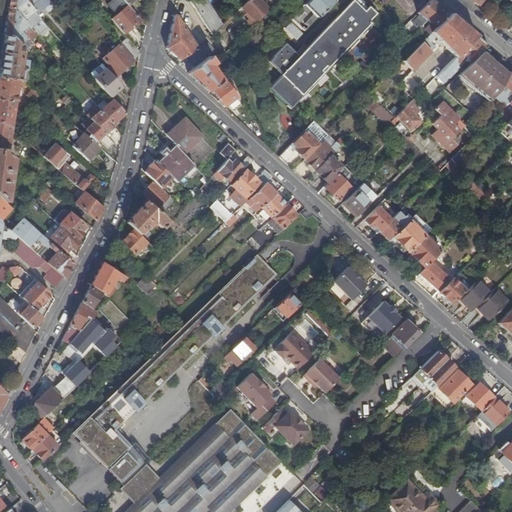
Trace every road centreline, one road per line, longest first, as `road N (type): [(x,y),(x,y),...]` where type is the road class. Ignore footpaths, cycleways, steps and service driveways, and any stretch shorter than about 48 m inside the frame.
road 1 (residential): [(511,383),(151,56)]
road 2 (residential): [(0,423),(107,221),(151,56)]
